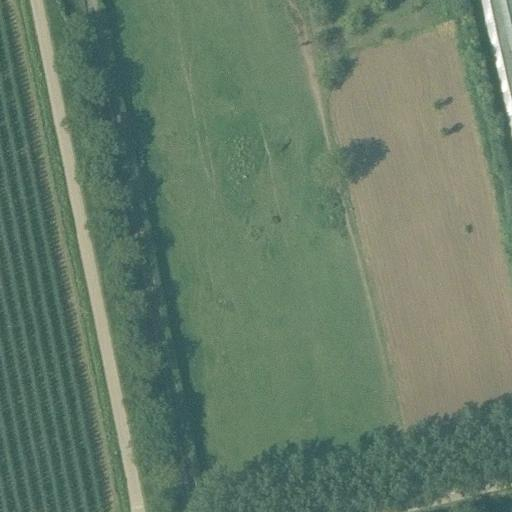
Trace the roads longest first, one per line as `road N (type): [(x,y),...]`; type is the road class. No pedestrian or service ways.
road 1 (unclassified): [(140,511),(36,0)]
road 2 (unclassified): [(363,511),(511,475)]
